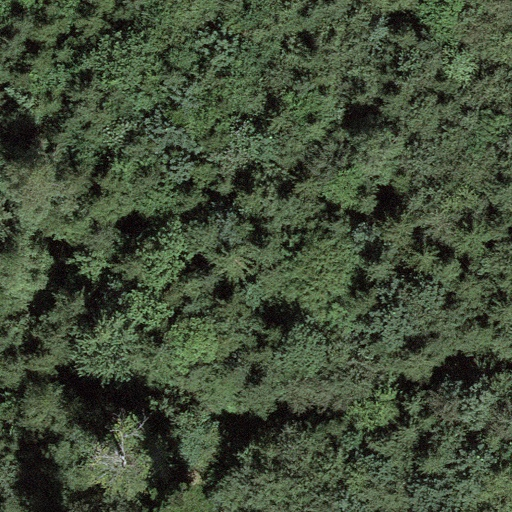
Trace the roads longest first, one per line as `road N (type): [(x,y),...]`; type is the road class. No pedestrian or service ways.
road 1 (track): [(0,395),(45,379),(371,423),(511,387)]
road 2 (track): [(511,84),(379,0)]
